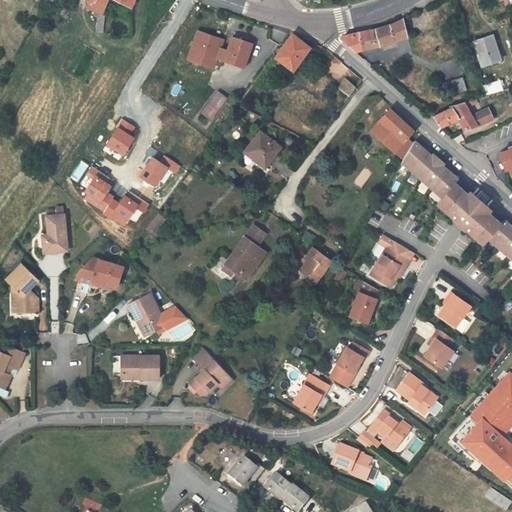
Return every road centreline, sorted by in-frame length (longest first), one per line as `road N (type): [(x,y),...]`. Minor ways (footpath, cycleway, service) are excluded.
road 1 (residential): [(491,186),(447,240),(352,417),(314,435),(272,436),(199,420),(78,419),(24,424),(0,436)]
road 2 (tertiary): [(491,186),(305,25)]
road 3 (unknown): [(376,219),(481,296)]
